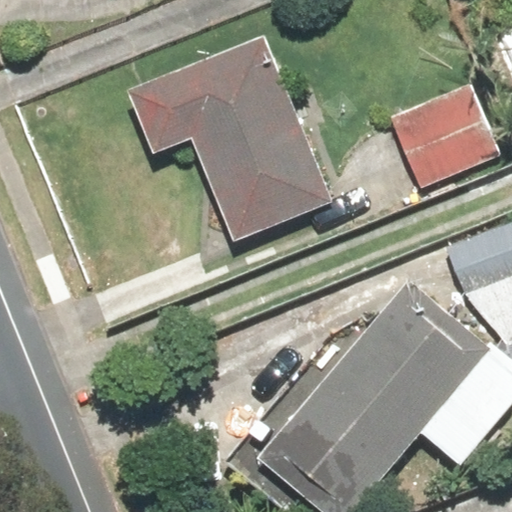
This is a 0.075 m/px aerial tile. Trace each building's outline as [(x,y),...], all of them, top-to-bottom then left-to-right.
[(67,0),(92,21),(110,0),(67,0)] [(330,206),(265,47),(125,104),(152,171),(188,156),(226,248),(330,206)] [(511,152),(483,83),(398,118),(429,194),(511,159),(511,152)] [(473,307),(511,347),(511,228),(453,249),(473,307)] [(303,511),(359,511),(488,358),(400,284),(248,466),(303,511)]
